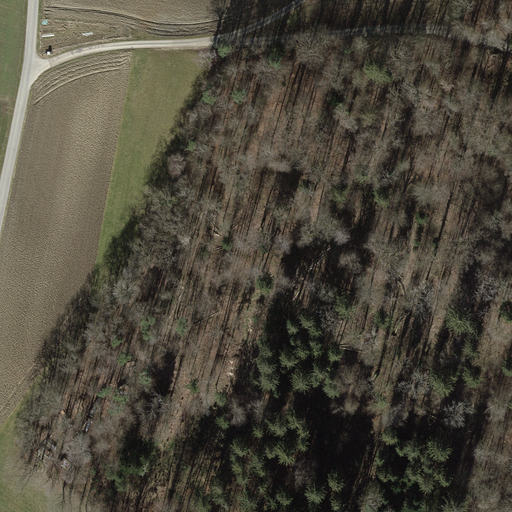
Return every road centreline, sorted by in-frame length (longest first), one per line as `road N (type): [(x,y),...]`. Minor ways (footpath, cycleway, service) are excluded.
road 1 (track): [(511,45),(405,28),(220,42)]
road 2 (track): [(28,70),(82,53),(220,42),(304,0)]
road 3 (unclassified): [(0,210),(34,0)]
